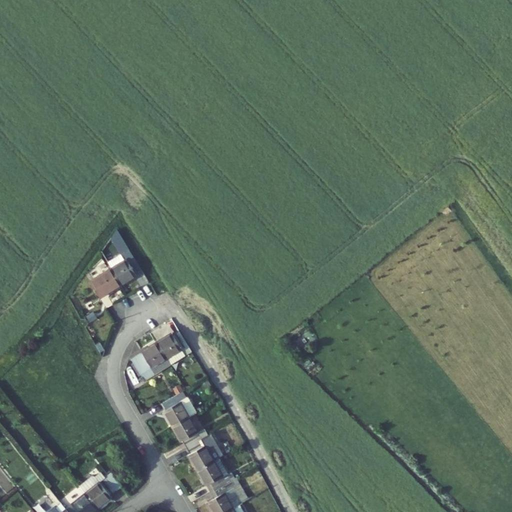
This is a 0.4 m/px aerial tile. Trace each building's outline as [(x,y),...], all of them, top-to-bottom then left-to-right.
[(121,266),(108,273),(116,288),(131,279),(130,277),(137,274),(115,241),(108,246),(121,266)] [(108,273),(87,285),(95,300),(116,288),(108,273)] [(167,337),(150,347),(162,368),(179,359),(175,351),(181,348),(174,335),(167,339),(167,337)] [(150,347),(128,359),(139,381),(162,368),(150,347)] [(159,415),(168,429),(182,421),(192,416),(183,400),(181,401),(178,395),(156,407),(160,414),(159,415)] [(195,443),(182,421),(168,429),(176,444),(178,444),(181,450),(195,443)] [(184,457),(193,473),(213,462),(201,439),(195,443),(181,450),(185,457),(184,457)] [(213,462),(193,473),(202,489),(203,488),(206,495),(226,484),(213,462)] [(115,467),(110,472),(113,476),(118,471),(115,467)] [(124,467),(118,471),(129,484),(134,479),(124,467)] [(0,479),(8,488),(13,483),(0,468),(0,479)] [(94,481),(111,501),(124,489),(123,488),(129,484),(118,471),(113,476),(110,472),(106,471),(94,481)] [(75,496),(88,511),(93,511),(96,510),(97,511),(111,501),(94,481),(75,496)] [(202,505),(206,511),(231,511),(233,511),(233,510),(224,493),(229,490),(226,484),(206,495),(210,501),(202,505)] [(55,511),(88,511),(75,496),(55,511)]
